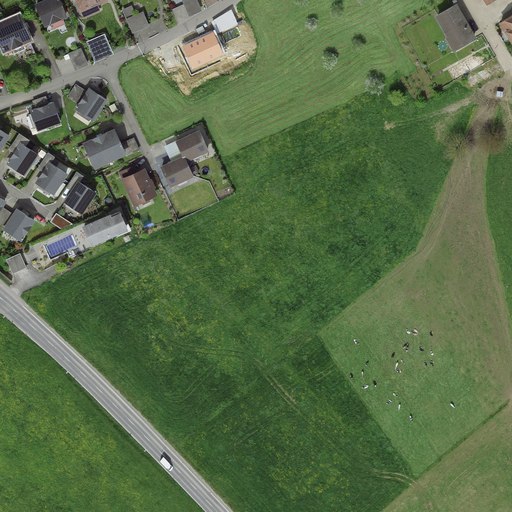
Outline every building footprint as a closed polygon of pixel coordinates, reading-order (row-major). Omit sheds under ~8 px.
[(68,17),(60,0),(44,0),(34,4),(44,27),(49,25),(63,19),(68,17)] [(108,1),(107,0),(75,0),(84,19),(101,12),(98,6),(108,1)] [(197,0),(182,0),(189,16),(202,11),(197,0)] [(477,39),(457,4),(435,16),(447,36),(445,37),(453,52),(477,39)] [(132,5),(122,9),(133,33),(149,26),(143,11),(136,14),(132,5)] [(211,22),(217,33),(238,24),(231,9),(211,22)] [(33,42),(20,13),(0,22),(0,46),(4,54),(14,50),(19,61),(35,54),(30,43),(33,42)] [(511,15),(499,24),(511,44),(511,15)] [(63,19),(49,25),(52,30),(65,24),(63,19)] [(224,54),(213,31),(182,46),(193,68),(224,54)] [(105,33),(86,41),(95,62),(113,54),(105,33)] [(81,47),(68,53),(76,71),(89,65),(81,47)] [(78,104),(87,91),(76,83),(67,96),(78,104)] [(108,100),(89,87),(87,91),(78,104),(74,109),(94,122),(108,100)] [(32,100),(35,108),(48,104),(46,96),(32,100)] [(62,123),(54,102),(48,104),(35,108),(30,110),(31,114),(36,128),(37,132),(62,123)] [(0,151),(10,136),(0,129),(0,151)] [(121,144),(114,129),(83,143),(84,145),(89,157),(95,169),(126,155),(121,144)] [(209,152),(199,130),(175,141),(182,157),(184,156),(187,162),(209,152)] [(21,143),(26,146),(30,141),(19,134),(8,149),(14,153),(21,143)] [(134,138),(121,144),(126,155),(126,156),(140,150),(134,138)] [(182,157),(175,141),(164,147),(171,162),(182,157)] [(26,146),(21,143),(14,153),(6,164),(25,177),(39,155),(26,146)] [(89,157),(84,145),(76,148),(82,160),(89,157)] [(49,162),(51,163),(55,158),(48,153),(38,169),(43,172),(49,162)] [(187,162),(184,156),(182,157),(171,162),(161,167),(170,188),(194,177),(187,162)] [(51,163),(49,162),(43,172),(35,183),(54,196),(68,174),(51,163)] [(150,179),(145,168),(138,171),(135,164),(118,172),(134,207),(158,195),(155,189),(156,188),(151,179),(150,179)] [(78,181),(80,182),(84,176),(76,172),(66,188),(71,191),(78,181)] [(80,182),(78,181),(71,191),(63,202),(83,215),(97,193),(80,182)] [(13,214),(3,207),(0,211),(0,226),(4,229),(13,214)] [(36,221),(16,209),(13,214),(4,229),(3,230),(22,243),(36,221)] [(119,213),(119,212),(111,215),(110,215),(82,227),(91,247),(129,231),(121,212),(119,213)] [(73,224),(56,213),(50,221),(61,228),(73,224)] [(20,253),(6,259),(12,273),(26,267),(20,253)]
